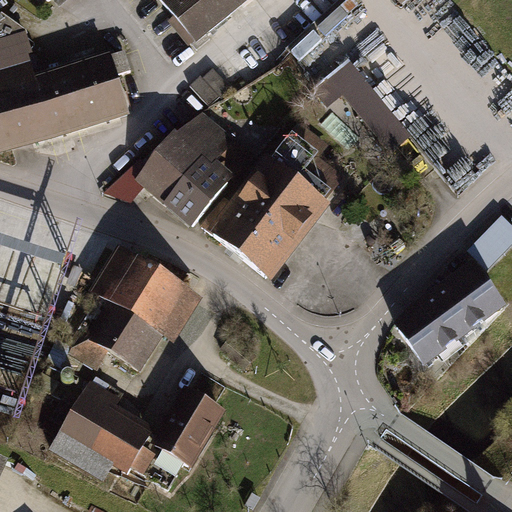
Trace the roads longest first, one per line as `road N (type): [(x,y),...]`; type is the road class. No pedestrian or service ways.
road 1 (tertiary): [(347,380),(257,300),(182,250),(0,179)]
road 2 (residential): [(511,181),(369,332),(347,380)]
road 3 (tertiary): [(347,380),(381,413),(511,500)]
road 4 (unknown): [(190,86),(67,207)]
road 5 (tertiary): [(294,511),(332,445),(347,380)]
road 6 (unknown): [(284,0),(190,86)]
